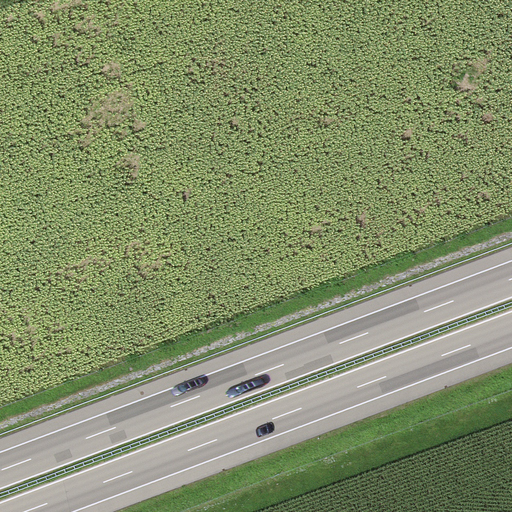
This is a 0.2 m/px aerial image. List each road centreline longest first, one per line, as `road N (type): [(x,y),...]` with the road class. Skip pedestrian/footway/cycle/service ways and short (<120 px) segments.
road 1 (motorway): [(511,280),(0,471)]
road 2 (motorway): [(26,511),(511,330)]
